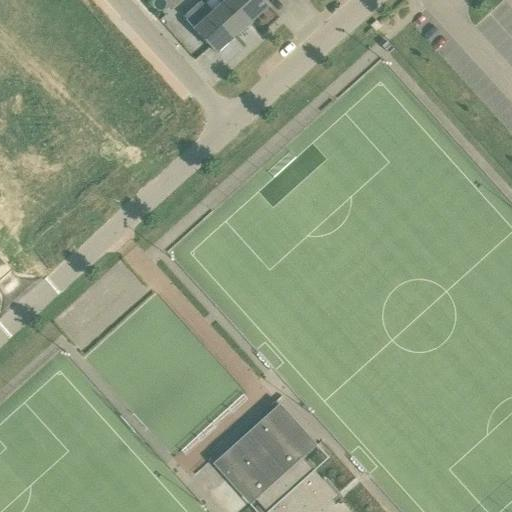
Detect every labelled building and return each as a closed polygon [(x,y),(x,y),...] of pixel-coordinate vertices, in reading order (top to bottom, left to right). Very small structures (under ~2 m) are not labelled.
[(8,0),(19,12),(32,0),(8,0)] [(33,28),(50,47),(82,19),(65,0),(33,28)] [(253,23),(231,0),(228,0),(214,14),(235,38),(253,23)] [(231,0),(253,23),(270,7),(263,0),(231,0)] [(235,38),(214,14),(196,30),(218,54),(235,38)] [(99,39),(82,19),(50,47),(67,67),(99,39)] [(95,50),(86,58),(92,64),(100,56),(95,50)] [(83,72),(92,64),(86,58),(77,66),(83,72)] [(5,67),(0,71),(0,72),(7,81),(13,76),(5,67)] [(7,81),(16,90),(21,84),(13,76),(7,81)] [(64,86),(70,92),(79,84),(73,78),(64,86)] [(136,80),(117,96),(145,128),(163,111),(136,80)] [(16,90),(7,81),(1,86),(10,95),(16,90)] [(127,144),(145,128),(117,96),(99,113),(127,144)] [(127,144),(99,113),(81,129),(109,161),(127,144)] [(23,123),(14,131),(20,137),(28,129),(23,123)] [(20,137),(14,131),(5,139),(11,145),(20,137)] [(69,197),(88,180),(59,148),(41,164),(69,197)] [(69,197),(41,164),(22,180),(51,213),(69,197)] [(51,213),(22,180),(4,197),(33,230),(51,213)] [(4,197),(0,200),(0,229),(15,246),(33,230),(4,197)] [(221,461),(267,511),(352,511),(268,418),(221,461)]
